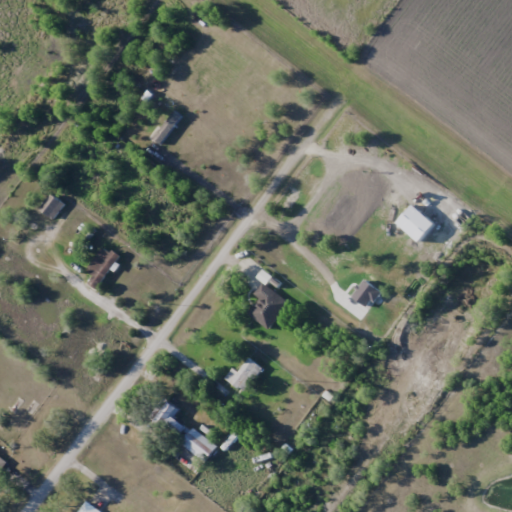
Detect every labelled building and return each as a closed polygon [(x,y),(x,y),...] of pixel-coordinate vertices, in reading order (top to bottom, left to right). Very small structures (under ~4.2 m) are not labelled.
[(156,139),(177,114),(185,121),(164,146),(156,139)] [(43,210),(53,197),(66,206),(55,220),(43,210)] [(104,249),(90,268),(105,278),(119,257),(104,249)] [(248,274),(256,266),(247,257),(238,266),(248,274)] [(260,279),(266,272),(276,280),(271,287),(260,279)] [(262,283),(257,289),(263,301),(253,318),(270,332),(293,305),(262,283)] [(370,325),(378,315),(390,325),(382,334),(370,325)] [(229,380),(235,370),(241,375),(252,360),(264,371),(245,393),(229,380)] [(165,416),(173,405),(183,412),(173,422),(165,416)] [(197,431),(191,438),(215,456),(220,448),(197,431)] [(0,474),(9,465),(0,457),(0,474)] [(101,511),(85,500),(76,511),(101,511)]
